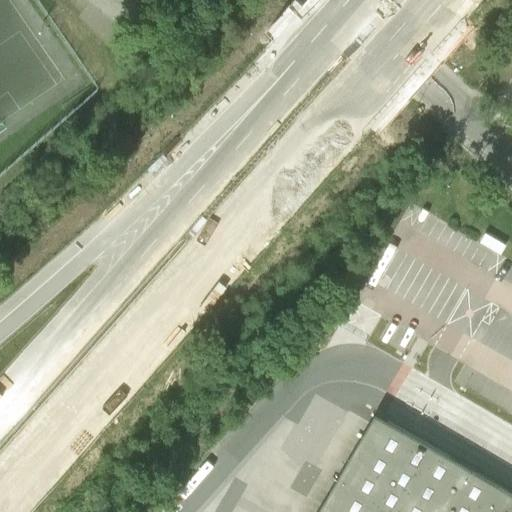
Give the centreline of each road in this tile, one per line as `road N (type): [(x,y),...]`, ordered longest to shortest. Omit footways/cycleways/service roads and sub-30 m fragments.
road 1 (motorway): [(90,375),(425,0)]
road 2 (motorway): [(307,62),(0,411)]
road 3 (motorway): [(307,62),(172,171),(0,331)]
road 4 (unclassified): [(511,155),(335,0)]
road 5 (motorway): [(3,511),(90,375)]
road 6 (motorway): [(0,477),(90,375)]
